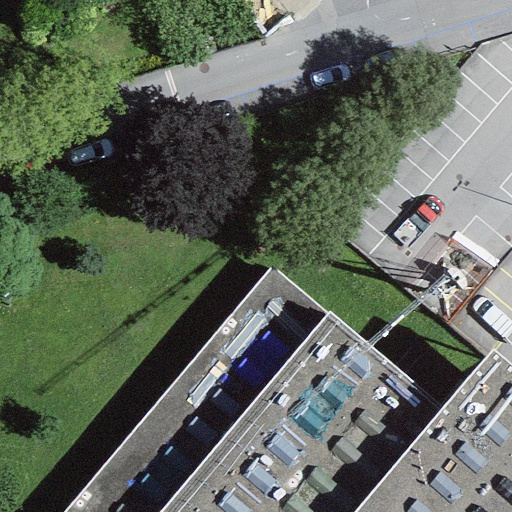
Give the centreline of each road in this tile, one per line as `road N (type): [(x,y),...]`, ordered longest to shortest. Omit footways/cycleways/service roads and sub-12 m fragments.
road 1 (residential): [(268,82),(0,153)]
road 2 (residential): [(496,0),(268,82)]
road 3 (residential): [(268,82),(356,0)]
